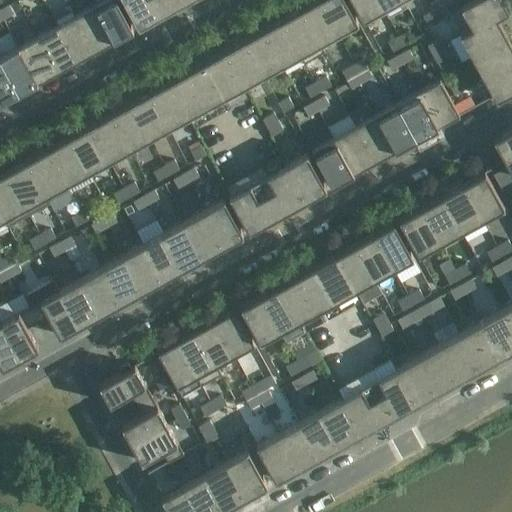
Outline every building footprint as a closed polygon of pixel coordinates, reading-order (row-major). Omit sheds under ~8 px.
[(67,0),(49,0),(51,15),(68,14),(67,0)] [(116,0),(102,0),(94,5),(113,40),(133,29),(116,0)] [(134,0),(128,4),(126,0),(123,0),(138,26),(161,14),(159,9),(157,10),(151,0),(134,0)] [(126,0),(128,4),(134,0),(151,0),(157,10),(159,9),(161,14),(176,6),(172,0),(126,0)] [(338,33),(319,0),(313,0),(299,8),(324,52),(324,51),(320,43),(338,33)] [(358,22),(345,0),(319,0),(338,33),(358,22)] [(383,8),(378,0),(352,0),(363,19),(383,8)] [(397,0),(378,0),(383,8),(397,0)] [(509,10),(503,0),(471,0),(460,6),(472,27),(460,34),(461,36),(496,16),(509,10)] [(443,4),(433,10),(438,19),(448,13),(443,4)] [(8,5),(0,9),(0,14),(3,19),(13,13),(8,5)] [(113,40),(94,5),(75,15),(94,51),(113,40)] [(324,52),(299,8),(280,18),(305,62),(324,52)] [(438,19),(433,10),(422,16),(427,24),(438,19)] [(94,51),(75,15),(56,26),(75,61),(94,51)] [(508,37),(500,24),(496,16),(461,36),(473,57),(508,37)] [(305,62),(280,18),(261,29),(281,64),(299,54),(304,63),(305,62)] [(75,61),(56,26),(37,36),(56,72),(75,61)] [(281,64),(261,29),(243,39),(262,75),(281,64)] [(408,30),(398,36),(403,45),(413,39),(408,30)] [(56,72),(37,36),(18,47),(37,82),(56,72)] [(403,45),(398,36),(387,42),(392,50),(403,45)] [(511,62),(511,44),(511,45),(508,37),(473,57),(484,78),(511,62)] [(262,75),(243,39),(224,50),(243,85),(262,75)] [(37,82),(18,47),(0,56),(0,58),(19,93),(37,82)] [(408,49),(397,55),(402,63),(413,57),(408,49)] [(243,85),(224,50),(205,60),(217,82),(234,72),(242,86),(243,85)] [(402,63),(397,55),(387,60),(392,69),(402,63)] [(0,102),(19,93),(0,58),(0,102)] [(362,59),(352,65),(357,74),(367,68),(362,59)] [(217,82),(205,60),(186,71),(198,92),(217,82)] [(511,90),(511,62),(484,78),(496,99),(511,90)] [(357,74),(352,65),(341,71),(346,79),(357,74)] [(372,76),(367,68),(357,74),(361,82),(372,76)] [(180,102),(198,92),(186,71),(167,81),(187,117),(188,116),(180,102)] [(180,102),(188,116),(242,86),(234,72),(217,82),(198,92),(180,102)] [(361,82),(357,74),(346,79),(351,88),(361,82)] [(326,76),(315,82),(320,90),(331,84),(326,76)] [(439,79),(417,91),(437,126),(459,114),(439,79)] [(464,79),(453,82),(459,99),(470,96),(464,79)] [(187,117),(167,81),(148,92),(168,127),(187,117)] [(310,96),(320,90),(315,82),(305,87),(310,96)] [(437,126),(417,91),(396,102),(416,138),(437,126)] [(168,127),(148,92),(129,102),(148,138),(168,127)] [(324,95),(313,101),(318,110),(329,104),(324,95)] [(293,105),(288,97),(277,102),(282,111),(293,105)] [(318,110),(313,101),(303,107),(308,115),(318,110)] [(148,138),(129,102),(110,113),(130,148),(148,138)] [(416,138),(396,102),(375,114),(395,150),(416,138)] [(262,118),(267,126),(278,121),(273,112),(262,118)] [(130,148),(110,113),(89,124),(108,160),(130,148)] [(395,150),(375,114),(354,126),(374,161),(395,150)] [(282,129),(278,121),(267,126),(272,135),(282,129)] [(108,160),(89,124),(68,136),(87,171),(108,160)] [(374,161),(354,126),(333,137),(353,173),(374,161)] [(511,127),(493,138),(511,172),(511,127)] [(87,171),(68,136),(47,148),(66,183),(87,171)] [(353,173),(333,137),(311,149),(331,185),(353,173)] [(195,159),(206,154),(201,145),(190,151),(195,159)] [(66,183),(47,148),(26,159),(45,195),(66,183)] [(306,152),(286,163),(306,199),(326,188),(306,152)] [(45,195),(26,159),(5,171),(24,206),(45,195)] [(174,160),(164,165),(168,174),(179,168),(174,160)] [(306,199),(286,163),(285,164),(293,178),(274,188),(286,210),(306,199)] [(239,208),(257,197),(267,215),(269,214),(271,218),(286,210),(274,188),(293,178),(285,164),(231,194),(239,208)] [(168,174),(164,165),(153,171),(158,180),(168,174)] [(194,167),(183,173),(188,181),(199,176),(194,167)] [(24,206),(5,171),(0,173),(0,211),(3,218),(24,206)] [(504,206),(484,171),(462,183),(482,218),(504,206)] [(188,181),(183,173),(173,179),(178,187),(188,181)] [(134,182),(124,188),(129,196),(139,190),(134,182)] [(482,218),(462,183),(441,194),(461,230),(482,218)] [(129,196),(124,188),(113,193),(118,202),(129,196)] [(154,189),(143,195),(148,203),(159,198),(154,189)] [(267,215),(257,197),(239,208),(231,194),(229,195),(248,230),(271,218),(269,214),(267,215)] [(461,230),(441,194),(420,206),(440,242),(461,230)] [(148,203),(143,195),(133,200),(138,209),(148,203)] [(223,198),(203,209),(223,244),(243,233),(223,198)] [(92,205),(82,211),(86,219),(97,214),(92,205)] [(440,242),(420,206),(398,218),(418,254),(440,242)] [(223,244),(203,209),(184,220),(204,255),(223,244)] [(86,219),(82,211),(71,217),(76,225),(86,219)] [(112,212),(101,218),(106,227),(117,221),(112,212)] [(106,227),(101,218),(91,224),(96,232),(106,227)] [(204,255),(184,220),(163,231),(183,267),(204,255)] [(413,257),(393,222),(393,221),(373,232),(393,268),(413,257)] [(50,228),(40,234),(45,243),(55,237),(50,228)] [(183,267),(163,231),(142,243),(162,278),(183,267)] [(393,268),(373,232),(354,242),(374,278),(393,268)] [(45,243),(40,234),(29,240),(34,248),(45,243)] [(70,235),(59,241),(64,250),(75,244),(70,235)] [(511,248),(507,240),(497,246),(502,254),(511,248)] [(64,250),(59,241),(49,247),(54,256),(64,250)] [(374,278),(354,242),(335,253),(355,289),(374,278)] [(162,278),(142,243),(121,254),(141,290),(162,278)] [(502,254),(497,246),(486,251),(491,260),(502,254)] [(12,253),(1,259),(6,267),(16,262),(12,253)] [(355,289),(335,253),(317,263),(329,285),(346,275),(354,289),(355,289)] [(141,290),(121,254),(100,266),(120,301),(141,290)] [(511,255),(502,261),(507,270),(511,266),(511,255)] [(507,270),(502,261),(492,267),(497,275),(507,270)] [(21,270),(16,262),(6,267),(10,276),(21,270)] [(329,285),(317,263),(298,274),(310,296),(329,285)] [(465,263),(455,269),(460,278),(470,272),(465,263)] [(120,301),(100,266),(79,278),(99,313),(120,301)] [(10,276),(6,267),(0,270),(0,281),(0,282),(10,276)] [(460,278),(455,269),(444,275),(449,283),(460,278)] [(310,296),(298,274),(279,284),(298,320),(300,319),(292,305),(310,296)] [(292,305),(300,319),(354,289),(346,275),(329,285),(310,296),(292,305)] [(99,313),(79,278),(58,289),(78,325),(99,313)] [(471,278),(460,284),(465,293),(476,287),(471,278)] [(298,320),(279,284),(260,295),(279,330),(298,320)] [(465,293),(460,284),(450,290),(455,299),(465,293)] [(78,325),(58,289),(29,305),(38,321),(49,315),(60,335),(78,325)] [(418,289),(408,295),(413,304),(423,298),(418,289)] [(279,330),(260,295),(240,306),(260,341),(279,330)] [(413,304),(408,295),(397,301),(402,309),(413,304)] [(429,302),(418,307),(423,316),(434,310),(429,302)] [(511,303),(503,308),(511,323),(511,303)] [(27,327),(38,321),(29,305),(0,321),(20,357),(38,347),(27,327)] [(423,316),(418,307),(408,313),(413,322),(423,316)] [(254,344),(235,309),(235,308),(215,320),(235,355),(254,344)] [(511,348),(511,323),(503,308),(482,319),(502,354),(511,348)] [(373,318),(377,327),(388,321),(383,312),(373,318)] [(502,354),(482,319),(461,331),(481,366),(502,354)] [(235,355),(215,320),(196,330),(220,374),(221,374),(216,365),(235,355)] [(20,357),(0,321),(0,363),(2,367),(20,357)] [(393,329),(388,321),(377,327),(382,335),(393,329)] [(220,374),(196,330),(177,341),(202,384),(220,374)] [(481,366),(461,331),(440,342),(460,377),(481,366)] [(202,384),(177,341),(157,352),(177,387),(196,377),(201,385),(202,384)] [(460,377),(440,342),(419,354),(439,389),(460,377)] [(306,354),(296,360),(301,369),(311,363),(306,354)] [(439,389),(419,354),(398,365),(418,400),(439,389)] [(301,369),(296,360),(285,366),(290,375),(301,369)] [(151,394),(134,364),(130,367),(128,362),(118,368),(120,372),(99,384),(110,403),(130,392),(136,403),(151,394)] [(418,400),(398,365),(396,366),(404,380),(385,390),(397,412),(418,400)] [(396,366),(342,396),(350,410),(369,400),(378,417),(380,416),(382,420),(397,412),(385,390),(404,380),(396,366)] [(312,370),(302,375),(306,384),(317,378),(312,370)] [(160,390),(169,385),(163,374),(154,379),(160,390)] [(306,384),(302,375),(291,381),(296,390),(306,384)] [(262,379),(252,385),(256,393),(267,388),(262,379)] [(256,393),(252,385),(241,391),(246,399),(256,393)] [(271,396),(267,388),(256,393),(261,402),(271,396)] [(261,402),(256,393),(246,399),(250,408),(261,402)] [(167,423),(151,394),(136,403),(141,414),(121,425),(131,443),(167,423)] [(221,395),(210,401),(215,409),(226,403),(221,395)] [(350,410),(342,396),(341,397),(361,432),(382,420),(380,416),(378,417),(369,400),(350,410)] [(361,432),(341,397),(320,408),(340,444),(361,432)] [(215,409),(210,401),(200,406),(205,415),(215,409)] [(170,408),(176,418),(185,414),(179,403),(170,408)] [(340,444),(320,408),(299,420),(318,456),(340,444)] [(190,424),(185,414),(176,418),(182,429),(190,424)] [(198,426),(203,434),(213,428),(209,420),(198,426)] [(318,456),(299,420),(277,432),(297,467),(318,456)] [(183,453),(167,423),(131,443),(141,461),(161,450),(168,462),(183,453)] [(218,437),(213,428),(203,434),(208,443),(218,437)] [(297,467),(277,432),(256,444),(275,479),(297,467)] [(247,448),(226,460),(245,496),(267,484),(247,448)] [(184,460),(173,466),(176,471),(187,465),(184,460)] [(245,496),(226,460),(204,472),(224,508),(245,496)] [(166,477),(176,471),(173,466),(163,471),(166,477)] [(216,511),(224,508),(204,472),(183,484),(197,511),(216,511)] [(197,511),(183,484),(161,496),(169,511),(197,511)]
